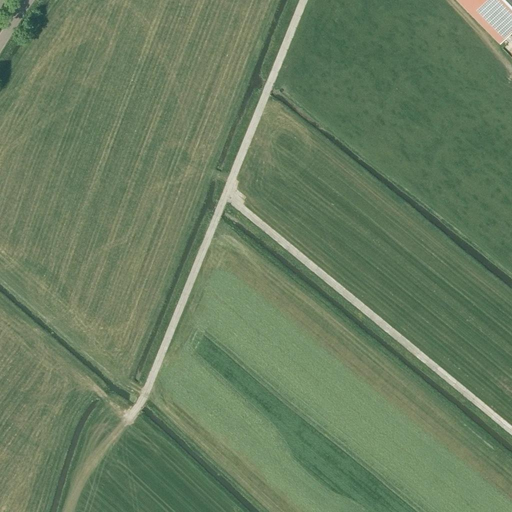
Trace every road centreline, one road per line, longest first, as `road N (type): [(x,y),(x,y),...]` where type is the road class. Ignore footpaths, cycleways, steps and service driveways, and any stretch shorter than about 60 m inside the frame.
road 1 (track): [(303,0),(127,421)]
road 2 (track): [(224,198),(511,433)]
road 3 (track): [(412,0),(431,54),(456,86),(511,127)]
